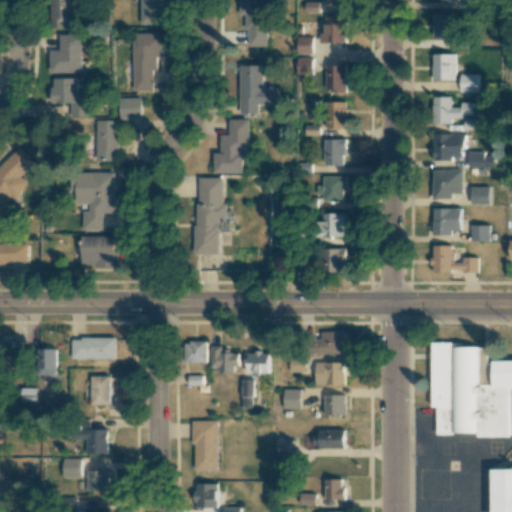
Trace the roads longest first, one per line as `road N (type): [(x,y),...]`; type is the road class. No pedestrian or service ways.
road 1 (residential): [(200,0),(203,64),(195,106),(161,173),(159,511)]
road 2 (secondary): [(511,306),(0,306)]
road 3 (residential): [(390,0),(390,511)]
